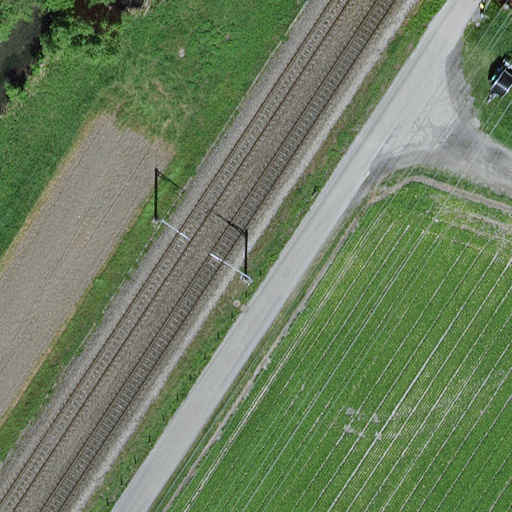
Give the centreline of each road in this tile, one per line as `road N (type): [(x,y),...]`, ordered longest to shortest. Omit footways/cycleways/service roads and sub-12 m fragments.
road 1 (track): [(131,511),(394,112)]
road 2 (track): [(465,0),(394,112)]
road 3 (track): [(394,112),(511,172)]
